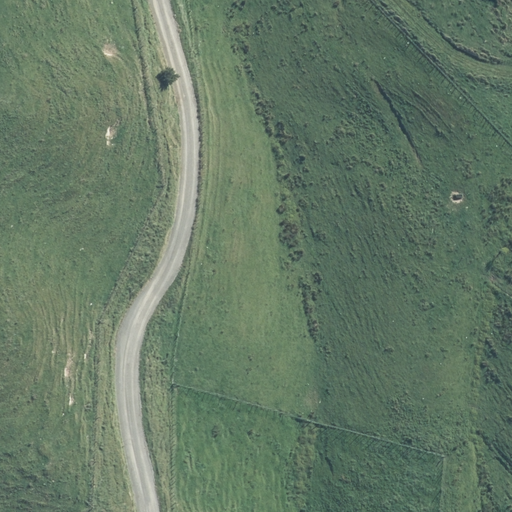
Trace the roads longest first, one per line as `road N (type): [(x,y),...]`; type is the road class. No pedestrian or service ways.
road 1 (unclassified): [(156,511),(121,407),(137,309),(181,238),(187,119),(160,0)]
road 2 (track): [(394,0),(460,60),(511,75)]
